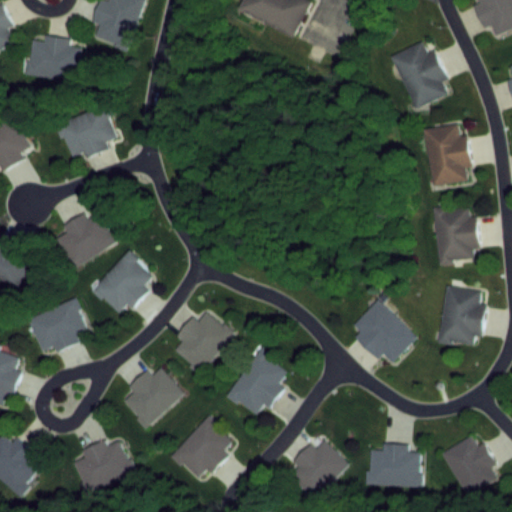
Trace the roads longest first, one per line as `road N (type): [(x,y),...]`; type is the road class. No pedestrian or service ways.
road 1 (residential): [(444,0),(494,120),(511,286),(506,352),(494,373),(477,393),(430,410),(387,396),(299,312),(202,261),(178,224),(150,157),(173,0)]
road 2 (residential): [(202,261),(126,351),(45,387),(41,411),(55,422),(73,420),(102,368)]
road 3 (residential): [(342,361),(238,493)]
road 4 (residential): [(150,157),(32,199)]
